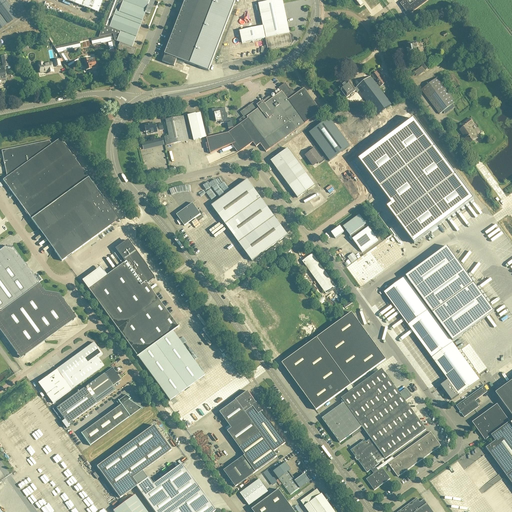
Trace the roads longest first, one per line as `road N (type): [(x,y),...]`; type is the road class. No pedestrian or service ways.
road 1 (unclassified): [(371,511),(457,442),(326,254),(308,240)]
road 2 (unclassified): [(370,511),(219,303)]
road 3 (unclassified): [(233,511),(96,322)]
road 4 (unclassified): [(308,240),(253,165),(232,164),(132,195)]
road 5 (tertiary): [(135,104),(281,62),(308,38),(315,15)]
road 6 (tertiary): [(0,112),(89,94),(135,104)]
road 7 (unclassified): [(408,85),(354,15),(315,15)]
road 8 (unknown): [(511,207),(469,235),(511,291)]
